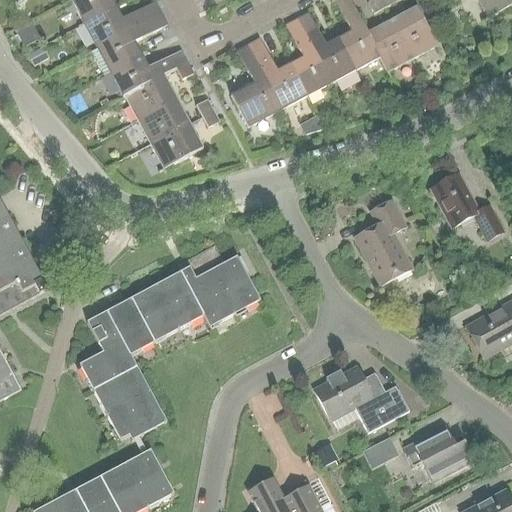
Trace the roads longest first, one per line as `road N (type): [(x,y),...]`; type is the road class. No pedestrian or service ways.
road 1 (residential): [(10,511),(72,292),(125,234),(123,213)]
road 2 (residential): [(269,180),(433,123),(511,73)]
road 3 (residential): [(345,324),(230,403),(208,511)]
road 4 (residential): [(0,65),(123,213)]
road 5 (residential): [(492,415),(345,324)]
road 6 (residential): [(345,324),(269,180)]
road 7 (residential): [(123,213),(160,214),(269,180)]
road 8 (residential): [(289,0),(215,32),(198,29),(180,0)]
